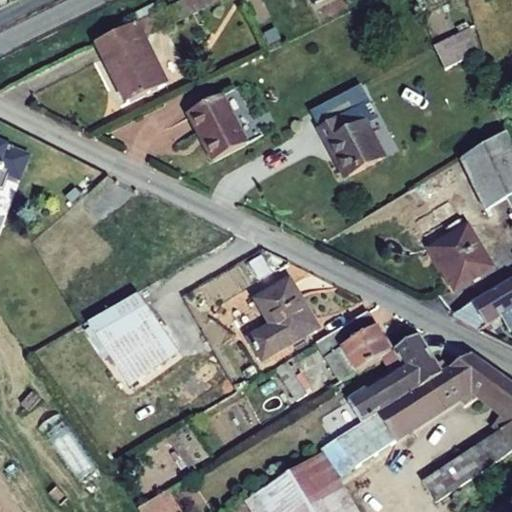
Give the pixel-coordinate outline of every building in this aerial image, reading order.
[(220,0),(184,0),(96,44),(117,87),(119,86),(129,105),(166,86),(142,38),(220,0)] [(480,54),(472,29),(433,48),(446,72),(480,54)] [(221,97),(189,114),(215,164),(247,147),(221,97)] [(348,178),(384,159),(366,125),(378,119),(370,104),(319,132),(327,146),(330,144),(348,178)] [(511,145),(507,133),(463,160),(487,212),(509,200),(511,206),(511,229),(511,145)] [(327,146),(345,180),(348,178),(330,144),(327,146)] [(0,185),(4,188),(17,169),(4,160),(6,156),(0,152),(0,185)] [(426,203),(431,212),(440,207),(433,195),(424,201),(416,188),(409,193),(418,208),(426,203)] [(454,231),(465,224),(462,220),(446,229),(454,231)] [(430,251),(455,292),(492,269),(467,228),(430,251)] [(474,303),(453,317),(480,334),(501,320),(510,334),(511,332),(511,280),(474,303)] [(289,281),(275,290),(257,300),(256,301),(271,327),(249,340),(262,362),(309,335),(304,325),(312,320),(289,281)] [(275,290),(272,285),(255,296),(257,300),(275,290)] [(89,327),(116,364),(167,335),(140,298),(89,327)] [(382,359),(392,353),(368,314),(317,345),(340,384),(382,359)] [(309,335),(318,329),(312,320),(304,325),(309,335)] [(178,352),(167,335),(116,364),(118,368),(130,359),(143,376),(178,352)] [(349,404),(362,425),(444,374),(438,365),(420,336),(395,351),(405,368),(393,376),(349,404)] [(382,359),(393,376),(405,368),(395,351),(392,353),(382,359)] [(497,434),(511,445),(511,385),(473,356),(450,369),(450,370),(444,374),(362,425),(355,429),(374,458),(396,444),(393,440),(457,399),(464,410),(483,398),(505,414),(492,430),(497,434)] [(143,376),(130,359),(118,368),(131,385),(143,376)] [(444,374),(450,370),(450,369),(444,361),(438,365),(444,374)] [(300,375),(294,365),(279,375),(297,402),(307,396),(305,393),(295,377),(300,375)] [(305,393),(311,389),(301,373),(300,375),(295,377),(305,393)] [(81,481),(98,467),(57,415),(39,429),(81,481)] [(337,441),(356,470),(374,458),(355,429),(337,441)] [(166,437),(191,474),(197,470),(172,433),(166,437)] [(437,503),(511,454),(511,445),(497,434),(422,483),(437,503)] [(323,444),(326,448),(335,442),(332,438),(323,444)] [(342,480),(356,470),(337,441),(335,442),(326,448),(323,450),(342,480)] [(357,511),(322,454),(245,502),(250,511),(357,511)] [(138,511),(139,511),(177,511),(165,493),(138,511)]
